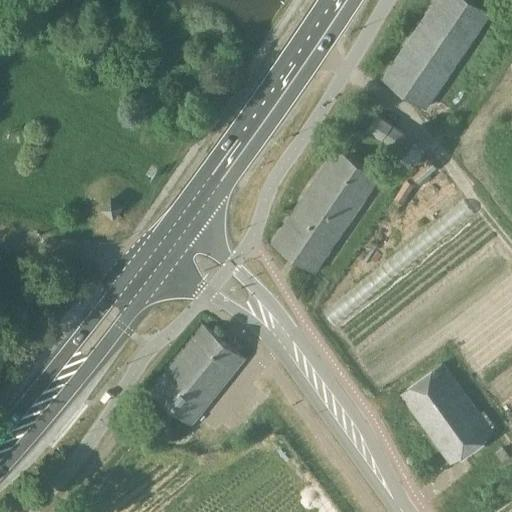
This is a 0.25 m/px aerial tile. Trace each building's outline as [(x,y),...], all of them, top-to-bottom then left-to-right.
[(436,0),(383,79),(400,90),(425,107),(490,11),(473,0),(436,0)] [(485,151),(511,128),(511,89),(465,128),(485,151)] [(399,148),(408,134),(378,114),(369,128),(399,148)] [(415,142),(405,157),(415,165),(426,150),(415,142)] [(272,244),(314,272),(379,175),(337,147),(272,244)] [(104,208),(113,215),(120,206),(111,199),(104,208)] [(205,324),(152,390),(151,391),(190,423),(244,356),(205,324)] [(451,462),(468,449),(492,432),(488,427),(492,424),(484,412),(480,415),(441,362),(401,392),(451,462)] [(495,452),(502,461),(509,456),(503,447),(495,452)]
